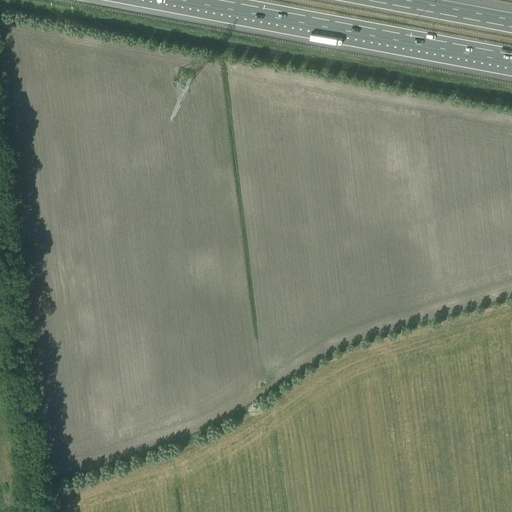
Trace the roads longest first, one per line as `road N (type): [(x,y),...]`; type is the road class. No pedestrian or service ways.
road 1 (track): [(40,511),(0,153)]
road 2 (motorway): [(190,0),(511,59)]
road 3 (motorway): [(511,24),(380,0)]
